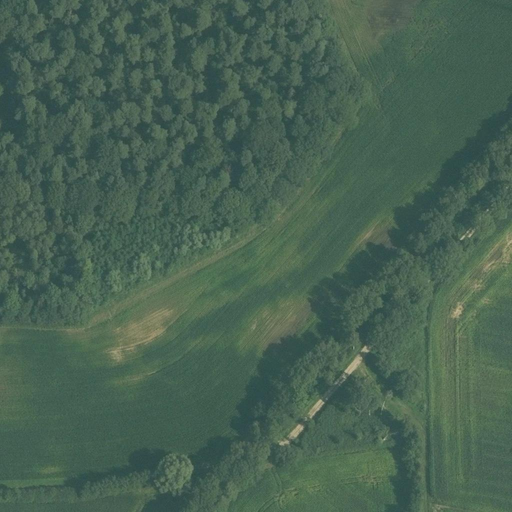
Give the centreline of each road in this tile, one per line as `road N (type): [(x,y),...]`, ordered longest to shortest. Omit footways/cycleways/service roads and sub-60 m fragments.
road 1 (track): [(264,451),(86,491),(0,493)]
road 2 (track): [(511,190),(356,367)]
road 3 (track): [(425,511),(417,431),(356,367)]
road 4 (track): [(356,367),(284,450),(264,451)]
